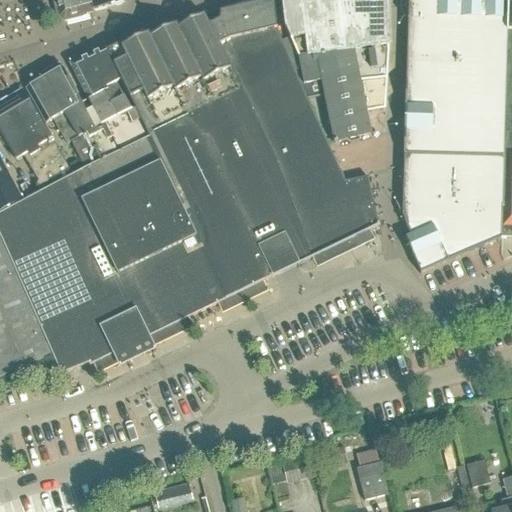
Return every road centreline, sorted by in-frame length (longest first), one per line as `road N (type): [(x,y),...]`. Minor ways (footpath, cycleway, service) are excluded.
road 1 (residential): [(205,441),(294,386),(511,291)]
road 2 (unclassified): [(0,489),(205,441)]
